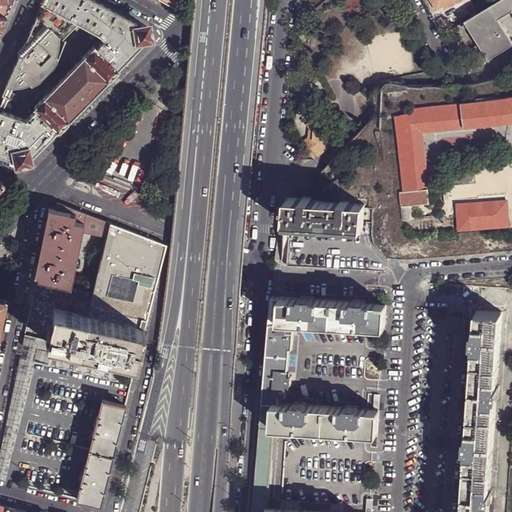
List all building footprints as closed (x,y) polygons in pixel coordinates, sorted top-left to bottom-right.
[(0,0),(0,15),(7,17),(15,0),(14,0),(0,0)] [(0,110),(0,154),(17,161),(19,162),(23,163),(26,162),(40,147),(51,137),(57,130),(58,131),(70,119),(69,118),(107,80),(119,68),(118,68),(120,66),(143,42),(148,37),(150,34),(150,30),(148,27),(145,26),(138,22),(124,15),(98,0),(97,0),(42,0),(41,1),(43,2),(76,21),(79,22),(99,33),(105,39),(97,47),(94,45),(34,107),(36,109),(26,120),(3,111),(0,110)] [(159,0),(176,9),(185,0),(159,0)] [(460,0),(430,0),(437,10),(448,3),(450,6),(460,0)] [(482,49),(471,56),(477,67),(511,46),(511,41),(499,19),(511,11),(511,0),(501,0),(465,21),(479,45),(482,49)] [(18,52),(18,53),(19,54),(20,55),(6,87),(8,87),(0,107),(0,110),(3,111),(13,88),(22,87),(30,85),(31,86),(32,86),(39,82),(43,80),(48,75),(58,61),(59,59),(59,58),(58,58),(57,57),(60,48),(60,43),(60,38),(76,21),(43,2),(25,44),(19,50),(18,51),(18,52)] [(62,40),(79,22),(76,21),(60,38),(62,40)] [(468,51),(471,56),(482,49),(479,45),(468,51)] [(465,103),(467,128),(509,123),(511,122),(511,97),(505,98),(465,103)] [(422,132),(467,128),(465,103),(413,108),(413,113),(401,114),(401,115),(396,115),(403,191),(400,192),(403,220),(413,218),(412,206),(430,204),(422,132)] [(308,145),(315,154),(317,152),(320,155),(328,149),(331,123),(323,113),(311,122),(314,127),(314,140),(308,145)] [(306,142),(308,145),(314,140),(314,127),(311,122),(308,124),(311,129),(310,139),(306,142)] [(287,199),(287,206),(286,210),(285,222),(302,223),(343,226),(363,228),(365,204),(349,203),(341,202),(314,201),(303,200),(287,199)] [(57,202),(55,209),(52,208),(42,256),(37,279),(71,288),(82,232),(106,237),(109,223),(57,202)] [(462,237),(507,233),(506,214),(461,218),(462,237)] [(109,223),(106,237),(93,294),(89,313),(88,316),(145,330),(152,304),(167,245),(109,223)] [(280,296),(272,295),(267,353),(289,356),(290,348),(293,348),(294,334),(295,323),(279,321),(280,296)] [(332,325),(333,300),(314,298),(314,296),(302,295),(301,297),(280,296),(279,321),(295,323),(308,324),(332,325)] [(385,329),(386,304),(385,304),(365,302),(366,300),(354,299),(353,301),(333,300),(332,325),(357,327),(385,329)] [(64,310),(53,308),(47,341),(67,346),(81,349),(88,316),(64,310)] [(473,363),(499,365),(502,312),(477,310),(475,331),(474,331),(473,338),(473,343),(475,344),(473,363)] [(145,330),(88,316),(81,349),(137,362),(145,330)] [(37,349),(40,339),(25,336),(21,351),(14,387),(2,444),(0,454),(0,479),(4,481),(34,362),(36,355),(37,349)] [(292,375),(288,374),(289,356),(267,353),(263,401),(273,402),(279,402),(280,395),(286,395),(287,384),(291,384),(292,375)] [(470,416),(495,417),(496,398),(498,398),(499,386),(497,385),(499,365),(473,363),(472,386),(471,386),(470,390),(470,393),(471,393),(470,416)] [(96,423),(95,423),(94,425),(96,426),(90,450),(113,456),(123,419),(126,406),(102,400),(96,423)] [(272,452),(274,427),(271,427),(273,402),(263,401),(259,451),(272,452)] [(271,427),(274,427),(298,429),(324,431),(326,405),(306,404),(306,402),(294,401),(294,403),(279,402),(273,402),(271,427)] [(346,407),(326,405),(324,431),(352,433),(376,435),(378,435),(379,409),(358,408),(358,406),(346,405),(346,407)] [(466,468),(491,470),(495,417),(470,416),(468,436),(466,436),(466,443),(466,448),(467,448),(466,468)] [(82,476),(83,476),(77,500),(88,503),(101,506),(105,489),(113,456),(90,450),(84,473),(82,473),(82,476)] [(265,511),(266,508),(267,508),(272,452),(259,451),(253,511),(265,511)] [(463,511),(488,511),(489,502),(491,502),(492,490),(490,490),(491,470),(466,468),(465,491),(463,490),(463,495),(463,498),(464,498),(463,511)]
